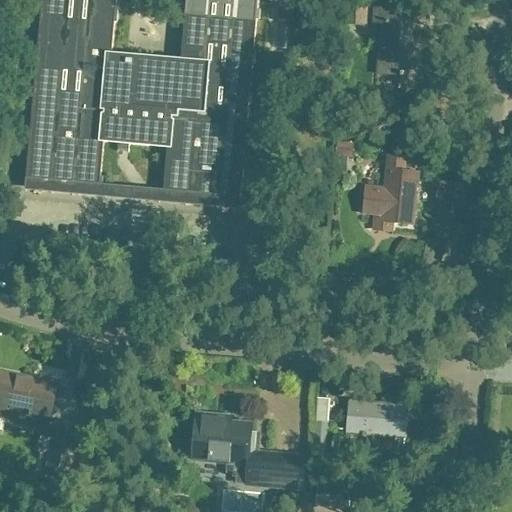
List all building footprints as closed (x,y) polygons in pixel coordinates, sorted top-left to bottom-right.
[(34,90),(26,184),(100,190),(102,171),(104,143),(118,144),(118,153),(129,153),(129,145),(167,148),(165,172),(164,195),(235,201),(241,201),(247,118),(249,119),(251,100),(249,100),(251,70),(254,70),(255,52),(253,51),(255,21),(256,21),(257,8),(255,8),(255,0),(186,0),(187,2),(185,2),(184,14),(180,61),(111,55),(113,24),(116,24),(117,6),(115,5),(115,0),(38,0),(37,17),(39,18),(35,72),(33,71),(31,90),(34,90)] [(346,1),(345,27),(367,29),(369,2),(346,1)] [(280,4),(279,22),(299,23),(300,6),(280,4)] [(381,23),(377,73),(398,75),(396,88),(412,90),(413,87),(415,87),(416,76),(417,77),(420,26),(428,27),(429,13),(373,9),(372,23),(381,23)] [(392,232),(393,221),(412,223),(417,174),(403,172),(405,159),(390,157),(386,191),(366,189),(364,213),(376,214),(374,230),(392,232)] [(268,210),(281,212),(284,177),(271,175),(268,210)] [(439,184),(437,203),(465,205),(467,187),(439,184)] [(33,379),(0,372),(0,408),(6,409),(4,417),(49,426),(56,390),(41,387),(40,391),(31,389),(33,379)] [(350,402),(348,433),(405,437),(407,406),(350,402)] [(232,418),(197,415),(193,460),(248,465),(246,485),(307,490),(309,458),(255,453),(257,434),(251,433),(252,426),(231,424),(232,418)] [(54,420),(43,473),(70,478),(81,426),(54,420)] [(333,455),(326,454),(329,424),(315,423),(313,453),(312,462),(332,463),(333,455)] [(317,506),(337,507),(349,507),(350,487),(338,487),(318,486),(317,506)]
